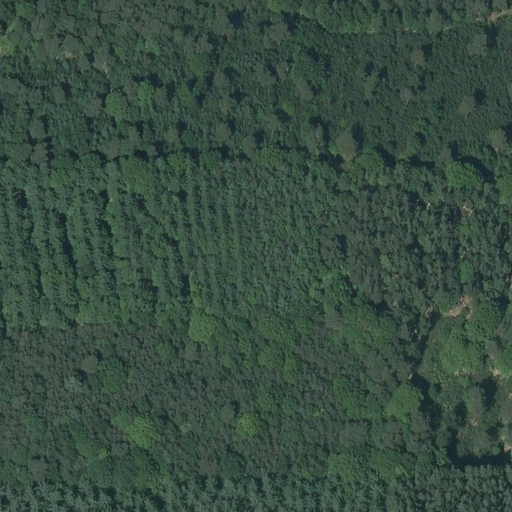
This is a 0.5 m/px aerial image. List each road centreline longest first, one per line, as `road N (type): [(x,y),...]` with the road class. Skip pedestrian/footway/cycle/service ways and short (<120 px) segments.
road 1 (track): [(403,511),(370,427),(254,325),(218,270),(155,231),(124,190),(94,0)]
road 2 (track): [(0,171),(374,167),(511,195)]
